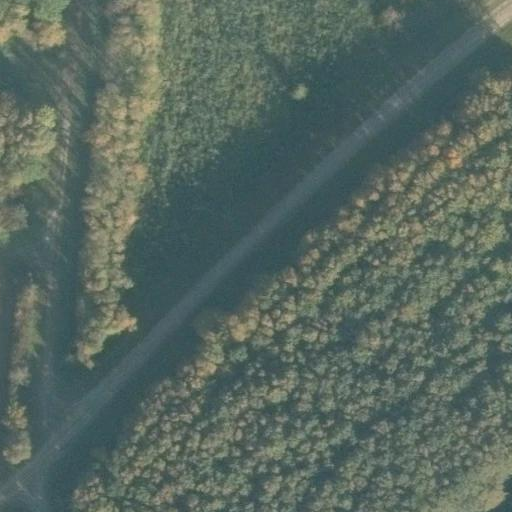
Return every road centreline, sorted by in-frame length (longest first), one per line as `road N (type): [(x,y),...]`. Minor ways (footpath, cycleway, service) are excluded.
road 1 (track): [(0,491),(439,52),(511,16)]
road 2 (unknown): [(51,259),(77,0)]
road 3 (unknown): [(44,511),(33,460),(51,259)]
